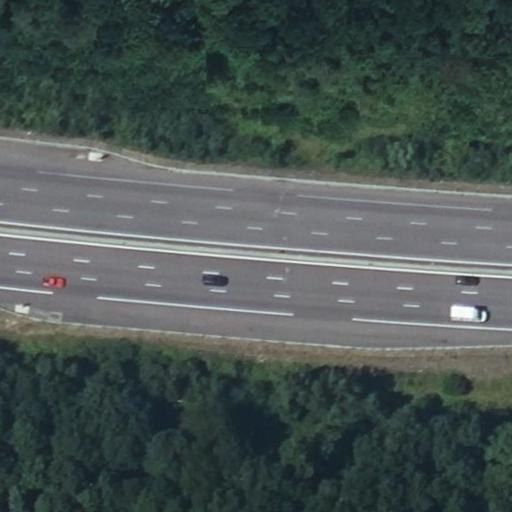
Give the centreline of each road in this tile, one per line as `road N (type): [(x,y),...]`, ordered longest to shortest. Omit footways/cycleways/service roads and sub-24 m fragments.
road 1 (motorway): [(511,242),(0,198)]
road 2 (motorway): [(0,265),(511,308)]
